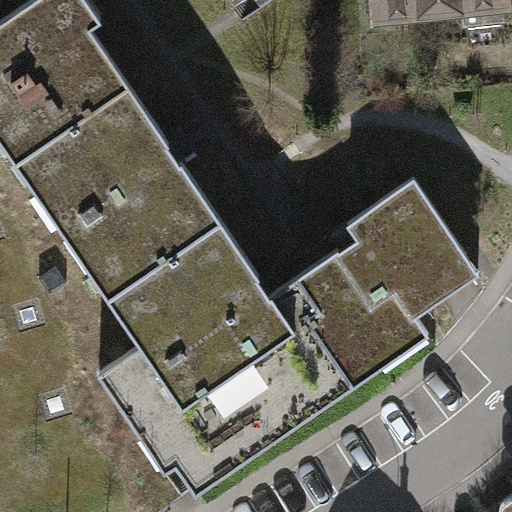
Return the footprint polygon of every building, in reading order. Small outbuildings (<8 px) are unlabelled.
[(0,138),(13,158),(125,80),(70,0),(25,0),(0,18),(0,138)] [(370,0),(372,12),(461,5),(462,20),(501,17),(500,3),(504,2),(504,0),(370,0)] [(219,215),(125,80),(13,158),(108,294),(219,215)] [(320,258),(297,274),(319,306),(305,316),(352,385),(431,331),(418,312),(460,283),(482,269),(416,173),(348,220),(357,233),(320,258)] [(273,289),(219,215),(108,294),(139,342),(99,368),(123,407),(137,398),(196,490),(352,385),(305,316),(319,306),(297,274),(273,289)]
